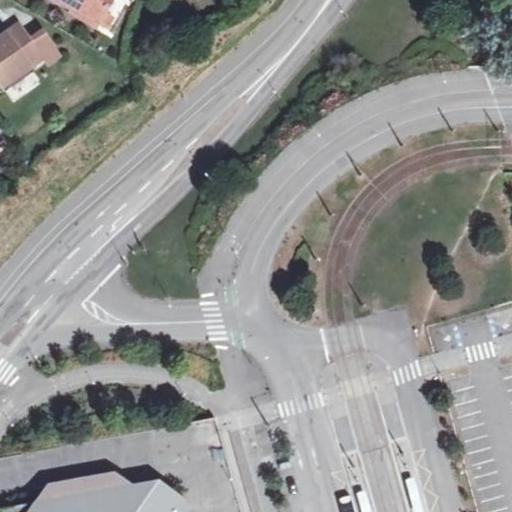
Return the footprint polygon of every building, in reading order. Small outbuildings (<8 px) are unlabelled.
[(115,0),(61,0),(101,23),(115,0)] [(0,70),(9,85),(52,57),(56,63),(70,56),(55,34),(43,41),(30,23),(0,42),(0,70)] [(29,499),(28,500),(19,511),(185,511),(183,497),(154,476),(29,499)] [(419,511),(410,479),(402,481),(410,511),(419,511)] [(368,511),(362,490),(353,492),(357,511),(368,511)] [(0,505),(0,511),(19,511),(28,500),(0,505)]
